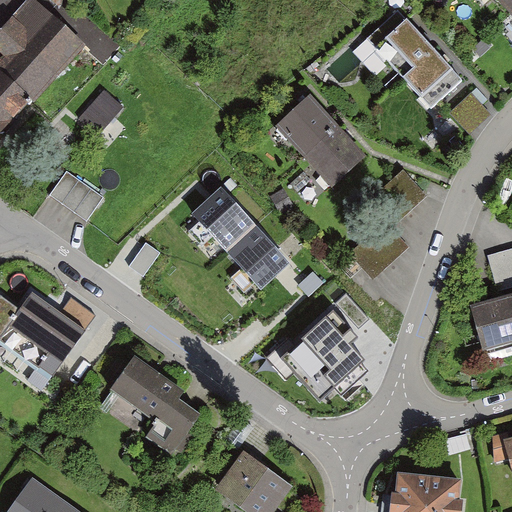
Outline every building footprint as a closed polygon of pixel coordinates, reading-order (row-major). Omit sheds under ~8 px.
[(511,0),(489,0),(511,23),(511,0)] [(0,140),(83,50),(32,3),(0,37),(0,57),(2,59),(0,61),(0,140)] [(461,82),(408,19),(372,50),(425,112),(461,82)] [(107,87),(78,121),(99,138),(127,104),(107,87)] [(451,113),(471,135),(494,115),(474,93),(451,113)] [(309,97),(272,131),(328,192),(365,159),(309,97)] [(67,170),(49,194),(86,222),(104,197),(67,170)] [(424,197),(404,173),(365,205),(383,227),(352,254),(375,281),(410,252),(389,227),(424,197)] [(222,186),(192,214),(227,253),(257,227),(222,186)] [(257,227),(227,253),(260,291),(291,265),(257,227)] [(145,242),(129,266),(144,277),(161,253),(145,242)] [(511,251),(488,257),(496,293),(511,289),(511,251)] [(313,272),(297,286),(309,299),(324,285),(313,272)] [(60,312),(33,293),(21,310),(1,297),(0,297),(0,339),(10,326),(63,363),(97,316),(70,297),(60,312)] [(347,293),(336,303),(359,330),(370,320),(347,293)] [(511,295),(468,307),(480,354),(511,345),(511,295)] [(359,338),(332,310),(279,357),(319,402),(334,388),(341,397),(368,373),(362,366),(365,361),(350,345),(359,338)] [(204,410),(130,361),(106,396),(151,426),(142,440),(172,459),(204,410)] [(511,441),(509,442),(507,436),(488,441),(495,466),(506,463),(511,485),(511,441)] [(277,511),(293,491),(242,455),(212,497),(233,511),(277,511)] [(458,511),(461,487),(393,480),(389,511),(458,511)] [(73,511),(33,483),(12,511),(73,511)]
